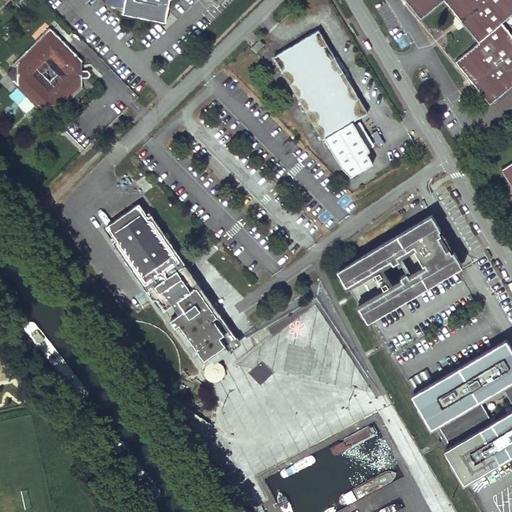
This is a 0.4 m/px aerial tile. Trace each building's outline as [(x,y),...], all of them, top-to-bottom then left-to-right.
[(123,0),(121,11),(149,17),(150,11),(165,14),(167,0),(123,0)] [(511,0),(404,0),(420,19),(442,0),(443,0),(477,43),(454,62),(488,104),(511,84),(511,35),(502,23),(511,14),(511,0)] [(366,111),(317,28),(271,55),(321,138),(323,136),(340,165),(349,175),(371,161),(365,151),(368,149),(351,120),(366,111)] [(20,62),(9,73),(19,84),(17,87),(36,105),(40,105),(60,105),(63,106),(83,86),(70,73),(83,60),(53,29),(39,43),(37,40),(18,59),(20,62)] [(260,39),(251,48),(257,53),(266,44),(260,39)] [(83,60),(70,73),(83,86),(83,60)] [(60,105),(40,105),(50,115),(60,105)] [(511,161),(499,169),(511,190),(511,161)] [(147,216),(138,203),(104,226),(113,239),(110,240),(144,290),(148,288),(162,309),(177,298),(182,295),(194,287),(183,271),(187,268),(150,214),(147,216)] [(431,216),(336,272),(345,287),(389,261),(391,265),(398,262),(395,257),(413,247),(415,250),(413,252),(421,266),(423,265),(426,268),(407,280),(404,275),(398,279),(401,283),(358,309),(367,324),(462,268),(452,253),(450,254),(448,250),(445,252),(437,238),(439,236),(437,233),(440,231),(431,216)] [(192,311),(188,305),(182,295),(177,298),(185,310),(188,314),(192,311)] [(198,307),(194,300),(188,305),(192,311),(188,314),(185,310),(169,321),(173,325),(177,322),(202,359),(224,344),(215,332),(220,328),(238,340),(212,302),(205,306),(203,304),(198,307)] [(173,325),(201,366),(227,348),(238,340),(220,328),(215,332),(224,344),(202,359),(177,322),(173,325)] [(434,428),(511,382),(511,351),(505,340),(410,396),(431,430),(434,428)] [(248,373),(260,384),(272,371),(261,360),(248,373)] [(447,449),(511,410),(511,382),(434,428),(447,449)] [(511,410),(447,449),(443,451),(463,484),(511,455),(511,410)]
